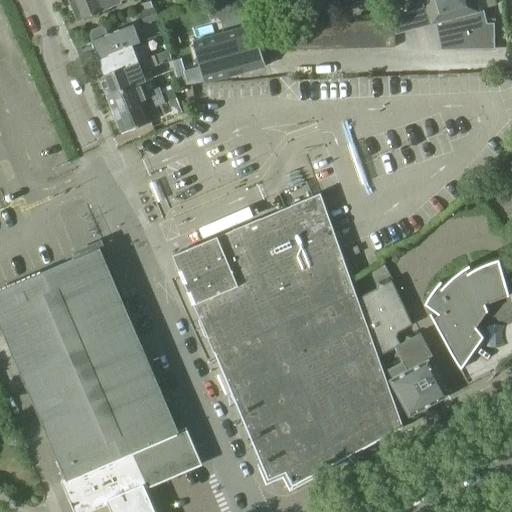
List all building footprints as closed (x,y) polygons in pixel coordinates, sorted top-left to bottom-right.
[(72,0),(70,1),(78,21),(84,19),(83,18),(112,7),(112,6),(122,2),(121,0),(122,0),(72,0)] [(394,21),(394,34),(435,23),(441,50),(495,49),(494,23),(487,24),(483,10),(479,11),(476,0),(386,0),(390,21),(394,21)] [(143,25),(158,20),(154,6),(139,11),(143,25)] [(394,21),(390,21),(382,22),(383,48),(394,47),(394,34),(394,21)] [(347,22),(336,23),(336,49),(348,48),(347,22)] [(359,22),(347,22),(348,48),(360,48),(359,22)] [(371,22),(359,22),(360,48),(371,48),(371,22)] [(382,22),(371,22),(371,48),(383,48),(382,22)] [(313,49),(313,23),(301,24),(301,49),(313,49)] [(325,49),(324,23),(313,23),(313,49),(325,49)] [(325,49),(336,49),(336,23),(324,23),(325,49)] [(91,41),(98,59),(140,42),(133,24),(107,34),(105,29),(100,27),(91,30),(89,35),(92,41),(91,41)] [(269,24),(278,50),(290,50),(289,24),(269,24)] [(301,49),(301,24),(289,24),(290,50),(301,49)] [(195,42),(205,83),(206,83),(230,76),(239,73),(265,66),(253,25),(214,36),(195,42)] [(99,65),(96,66),(100,77),(139,61),(134,50),(142,47),(140,42),(98,59),(97,59),(99,65)] [(205,83),(195,42),(176,47),(186,85),(205,83)] [(139,61),(100,77),(107,97),(144,82),(140,72),(158,65),(154,55),(139,61)] [(144,82),(107,97),(114,113),(161,95),(160,94),(158,88),(156,89),(152,78),(144,82)] [(187,86),(186,86),(178,89),(182,101),(192,98),(187,86)] [(161,95),(114,113),(122,134),(156,119),(152,108),(176,98),(173,90),(172,89),(160,94),(161,95)] [(2,191),(0,191),(0,210),(8,207),(2,191)] [(338,246),(319,194),(173,254),(261,466),(263,465),(268,478),(285,469),(293,484),(403,427),(379,356),(358,298),(338,246)] [(359,253),(357,247),(349,250),(352,256),(359,253)] [(0,319),(43,420),(105,393),(151,373),(98,248),(0,290),(0,319)] [(511,280),(506,282),(499,257),(494,259),(490,260),(483,263),(476,266),(471,269),(468,271),(465,266),(460,269),(458,271),(453,274),(448,279),(445,283),(441,287),(438,282),(436,285),(434,288),(430,292),(428,297),(425,302),(438,312),(433,318),(468,382),(511,358),(511,280)] [(425,406),(447,394),(429,360),(434,357),(419,332),(412,337),(406,336),(405,341),(400,344),(397,336),(398,332),(412,324),(391,280),(384,284),(378,283),(377,289),(358,298),(379,356),(394,348),(396,350),(394,356),(400,357),(402,361),(387,369),(392,377),(390,379),(409,414),(410,414),(417,416),(424,413),(425,406)] [(177,433),(151,373),(105,393),(130,452),(144,485),(198,462),(190,445),(183,430),(177,433)] [(43,420),(68,479),(130,452),(105,393),(43,420)] [(68,479),(63,481),(76,511),(81,511),(106,502),(144,485),(130,452),(68,479)]
